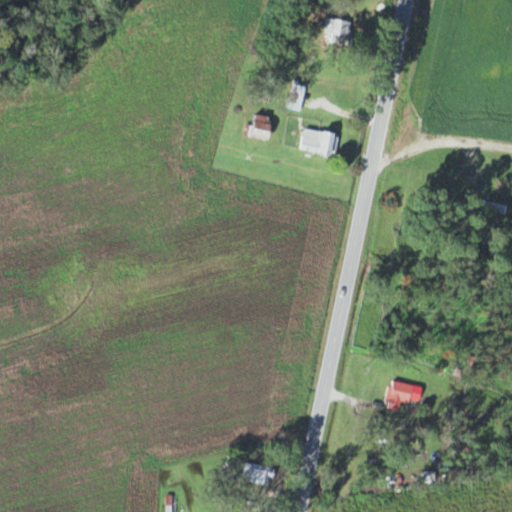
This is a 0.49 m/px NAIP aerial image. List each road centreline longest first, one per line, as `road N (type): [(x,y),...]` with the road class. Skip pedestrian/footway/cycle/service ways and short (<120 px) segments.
road 1 (secondary): [(296,511),(404,0)]
road 2 (residential): [(371,156),(449,144),(511,156)]
